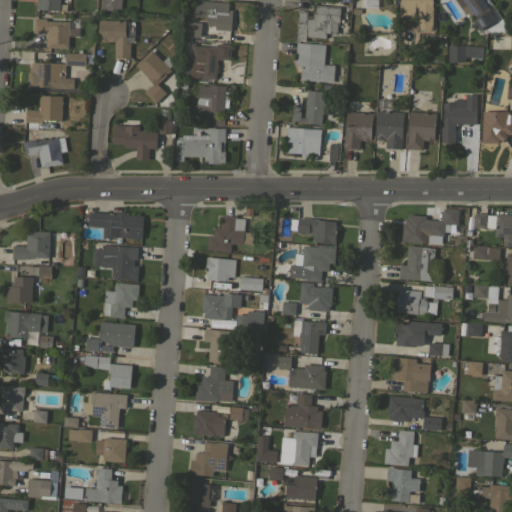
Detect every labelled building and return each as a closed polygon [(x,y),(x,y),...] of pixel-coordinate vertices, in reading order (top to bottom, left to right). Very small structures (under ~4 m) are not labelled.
[(59,0),(59,10),(36,9),(36,0),(59,0)] [(120,0),(120,11),(99,9),(100,0),(120,0)] [(194,16),(195,0),(228,2),(227,18),(227,19),(214,26),(209,17),(194,16)] [(432,0),(432,12),(434,12),(434,17),(432,17),(432,30),(417,30),(418,7),(415,7),(415,18),(400,18),(400,8),(399,8),(399,0),(432,0)] [(483,0),(489,9),(495,19),(479,30),(477,28),(475,30),(471,24),(473,22),(472,20),(475,18),(472,14),(467,17),(455,0),(483,0)] [(340,6),(338,24),(337,23),(336,33),(326,32),(325,38),(306,36),(305,40),(297,40),(297,37),(296,37),(296,35),(297,35),(297,33),(296,33),(297,31),(297,29),(297,27),(298,27),(298,26),(297,26),(297,23),(298,23),(298,21),(297,21),(297,19),(298,19),(298,18),(298,15),(299,15),(299,14),(298,14),(298,11),(299,11),(299,10),(307,11),(307,15),(313,15),(314,4),(340,6)] [(67,47),(46,47),(47,46),(45,46),(46,31),(45,31),(45,32),(33,32),(33,17),(46,18),(46,20),(68,21),(67,47)] [(125,20),(125,21),(134,21),(134,35),(126,35),(126,42),(130,42),(129,57),(114,57),(114,41),(98,41),(98,19),(125,20)] [(201,28),(200,37),(184,35),(185,27),(201,28)] [(216,43),(231,45),(230,60),(217,59),(217,63),(218,63),(217,69),(216,69),(216,78),(191,76),(192,59),(191,59),(191,57),(192,57),(193,48),(191,48),(191,42),(195,43),(195,45),(215,46),(216,43)] [(325,44),(324,57),(331,58),(330,65),(334,65),(333,82),(300,79),(301,68),(300,68),(300,65),(294,65),(296,42),(325,44)] [(465,61),(448,61),(448,45),(482,45),(482,57),(481,57),(481,59),(476,59),(476,56),(465,56),(465,61)] [(67,52),(68,49),(74,49),(74,52),(85,53),(85,65),(65,65),(65,63),(65,52),(67,52)] [(162,60),(167,55),(174,62),(168,67),(171,70),(157,83),(166,92),(154,103),(144,92),(152,83),(147,77),(135,64),(151,49),(162,60)] [(86,65),(86,71),(75,71),(75,78),(73,77),(73,88),(51,87),(51,86),(35,86),(35,87),(28,87),(28,71),(31,71),(31,62),(65,63),(65,65),(85,65),(86,65)] [(225,90),(229,90),(228,107),(224,107),(224,112),(216,111),(215,116),(224,116),(223,124),(211,124),(211,119),(189,118),(190,104),(193,104),(196,98),(198,98),(198,85),(208,86),(208,84),(226,85),(225,90)] [(307,89),(324,91),(321,124),(304,123),(304,121),(291,120),(292,104),(300,104),(299,117),(304,117),(307,89)] [(61,116),(61,120),(42,119),(42,120),(38,120),(37,128),(28,128),(28,122),(25,122),(25,119),(25,111),(26,109),(38,110),(39,94),(62,95),(61,116)] [(443,102),(453,102),(453,99),(466,99),(466,94),(476,94),(476,124),(454,124),(454,142),(441,142),(441,126),(443,126),(443,102)] [(343,148),(343,141),(346,110),(373,113),(370,140),(361,140),(361,139),(359,139),(359,149),(343,148)] [(403,112),(401,148),(385,147),(386,138),(384,137),(384,139),(376,138),(376,137),(375,137),(377,110),(403,112)] [(436,113),(434,140),(424,140),(424,139),(423,139),(422,149),(406,148),(409,111),(436,113)] [(511,119),(511,134),(502,134),(502,136),(498,136),(498,142),(481,142),(481,119),(482,119),(482,111),(509,111),(511,119)] [(171,133),(158,133),(158,119),(171,120),(171,133)] [(311,128),(311,129),(321,130),(320,143),(319,148),(329,148),(329,143),(340,144),(338,161),(329,160),(328,161),(307,159),(307,154),(285,152),(287,127),(285,127),(285,123),(294,124),(293,126),(311,128)] [(157,143),(154,143),(154,148),(148,148),(148,159),(135,159),(136,147),(124,147),(124,143),(112,143),(113,124),(124,124),(124,125),(138,125),(138,130),(157,130),(157,143)] [(209,134),(209,128),(224,128),(224,141),(220,141),(220,151),(224,151),(224,156),(219,156),(219,163),(204,163),(204,156),(183,156),(183,161),(174,161),(174,144),(175,144),(175,139),(182,139),(182,134),(209,134)] [(57,137),(58,138),(64,137),(66,150),(60,151),(62,163),(42,166),(41,166),(40,166),(38,151),(37,151),(37,153),(25,155),(23,141),(35,139),(35,141),(57,137)] [(402,222),(405,222),(405,217),(408,218),(408,214),(426,215),(425,219),(442,220),(443,208),(458,209),(457,225),(444,223),(443,235),(430,234),(430,233),(428,233),(427,243),(401,241),(402,222)] [(116,211),(125,211),(125,214),(143,215),(141,238),(120,237),(120,236),(116,236),(116,238),(103,237),(103,227),(87,225),(88,211),(113,213),(115,214),(116,211)] [(511,214),(511,245),(503,245),(503,236),(494,236),(495,227),(486,227),(486,228),(473,227),(474,212),(487,213),(486,214),(495,215),(496,213),(511,214)] [(244,232),(253,232),(252,243),(243,243),(243,244),(231,243),(230,251),(207,249),(208,235),(213,235),(213,227),(220,227),(221,215),(237,216),(236,218),(245,218),(244,232)] [(313,241),(314,227),(309,226),(309,232),(297,232),(297,217),(318,219),(318,220),(335,221),(335,225),(336,226),(335,243),(331,243),(313,241)] [(49,231),(49,257),(25,257),(25,259),(11,258),(12,245),(26,246),(26,230),(49,231)] [(137,247),(136,259),(133,259),(133,265),(138,265),(137,279),(111,277),(112,267),(100,266),(100,265),(92,265),(93,247),(101,248),(102,244),(137,247)] [(473,244),(487,245),(487,247),(499,247),(498,260),(472,258),(473,244)] [(303,245),(335,247),(334,263),(329,262),(328,271),(321,270),(320,281),(305,280),(306,268),(301,267),(303,245)] [(407,245),(422,246),(422,247),(434,248),(433,259),(439,260),(438,265),(433,265),(431,281),(398,278),(399,264),(406,265),(407,245)] [(511,252),(511,284),(506,284),(507,275),(500,274),(501,259),(506,260),(506,252),(511,252)] [(235,259),(234,277),(228,276),(227,281),(206,279),(207,274),(205,274),(206,256),(209,256),(209,257),(235,259)] [(51,265),(51,278),(38,277),(38,265),(51,265)] [(31,302),(6,301),(7,286),(10,286),(11,282),(13,282),(14,276),(32,276),(31,302)] [(262,278),(261,290),(239,288),(240,276),(262,278)] [(332,287),(331,306),(328,305),(328,311),(308,309),(308,307),(307,306),(308,303),(298,302),(300,281),(313,282),(313,286),(332,287)] [(138,284),(137,299),(132,299),(131,307),(130,307),(130,308),(127,307),(128,306),(124,306),(123,318),(109,316),(109,315),(102,315),(105,290),(108,290),(108,289),(113,290),(112,290),(114,290),(114,282),(138,284)] [(497,311),(496,311),(497,303),(486,302),(486,297),(472,296),(473,283),(487,284),(487,285),(498,286),(497,298),(506,299),(507,293),(511,293),(511,322),(507,322),(507,323),(482,321),(483,311),(497,312),(497,311)] [(420,290),(420,296),(422,296),(423,285),(433,286),(433,285),(452,286),(451,299),(432,298),(432,297),(427,296),(427,301),(436,302),(435,314),(426,313),(426,314),(396,312),(396,303),(395,303),(396,296),(397,296),(398,289),(420,290)] [(222,295),(223,293),(241,294),(240,307),(231,307),(230,319),(216,318),(215,318),(203,317),(204,312),(202,312),(203,293),(222,295)] [(295,302),(295,314),(281,313),(282,301),(295,302)] [(236,326),(237,313),(247,313),(248,309),(263,310),(262,328),(236,326)] [(39,332),(29,331),(29,338),(5,336),(6,320),(4,319),(5,310),(41,313),(41,314),(47,314),(46,332),(39,331),(39,332)] [(299,352),(300,341),(299,341),(299,336),(292,335),(293,319),(318,321),(326,321),(324,334),(318,334),(316,354),(299,352)] [(440,323),(439,335),(423,334),(423,343),(421,345),(414,345),(414,347),(395,345),(395,339),(393,339),(394,322),(408,323),(408,320),(440,323)] [(99,338),(100,321),(134,324),(133,347),(110,345),(99,338)] [(467,321),(482,323),(481,336),(466,335),(467,321)] [(511,325),(511,362),(500,361),(501,351),(492,351),(494,336),(499,337),(500,330),(506,330),(507,325),(511,325)] [(231,330),(229,346),(238,347),(237,357),(228,356),(228,363),(208,361),(209,341),(203,341),(204,328),(231,330)] [(52,336),(51,348),(39,347),(39,335),(52,336)] [(98,338),(98,339),(100,340),(99,349),(97,349),(97,350),(85,350),(86,337),(98,338)] [(448,343),(447,356),(427,354),(428,342),(448,343)] [(22,349),(22,352),(24,352),(23,354),(22,354),(22,356),(24,356),(23,373),(9,372),(9,373),(1,372),(3,356),(0,355),(1,347),(22,349)] [(131,365),(129,388),(109,386),(110,371),(108,371),(108,369),(83,367),(84,354),(109,356),(109,363),(131,365)] [(290,356),(289,369),(277,368),(278,355),(290,356)] [(392,356),(398,356),(397,357),(416,358),(415,363),(430,364),(428,380),(427,380),(426,392),(401,391),(402,379),(395,379),(396,371),(391,371),(392,356)] [(482,362),(481,375),(466,373),(467,360),(482,362)] [(287,386),(288,373),(295,374),(296,367),(303,368),(303,363),(324,365),(323,370),(326,371),(324,389),(287,386)] [(224,367),(223,379),(232,380),(231,394),(219,392),(218,401),(194,399),(196,383),(200,384),(201,375),(208,376),(209,365),(224,367)] [(511,370),(511,400),(491,399),(492,389),(493,389),(494,375),(501,376),(502,369),(511,370)] [(48,373),(47,385),(34,384),(35,372),(48,373)] [(0,384),(24,386),(24,395),(23,395),(22,411),(0,409),(0,395),(1,395),(1,393),(0,393),(0,384)] [(127,394),(126,408),(119,407),(117,428),(99,426),(100,416),(91,415),(91,414),(85,413),(86,402),(87,402),(88,392),(90,392),(90,391),(127,394)] [(311,394),(310,405),(317,406),(316,410),(322,411),(320,429),(313,428),(283,425),(285,404),(296,405),(297,393),(311,394)] [(389,396),(410,397),(410,396),(413,396),(413,398),(423,398),(422,410),(423,411),(423,416),(440,417),(439,430),(422,428),(423,418),(410,417),(410,418),(409,418),(409,421),(389,420),(389,414),(387,414),(389,396)] [(476,400),(475,413),(460,412),(461,399),(476,400)] [(242,408),(248,408),(247,419),(228,418),(229,406),(242,407),(242,408)] [(511,408),(511,438),(495,438),(496,428),(494,428),(495,415),(494,415),(495,407),(511,408)] [(46,410),(45,422),(32,421),(33,409),(46,410)] [(218,412),(218,416),(224,417),(223,436),(192,433),(193,415),(195,415),(196,410),(218,412)] [(78,417),(77,426),(63,425),(64,416),(78,417)] [(0,422),(18,424),(17,431),(22,432),(22,442),(12,441),(12,444),(13,444),(13,446),(12,446),(11,448),(0,446),(0,422)] [(77,429),(78,428),(91,429),(90,442),(76,441),(77,440),(67,439),(68,428),(74,429),(77,429)] [(413,430),(412,444),(417,444),(416,457),(408,456),(407,465),(383,463),(384,447),(389,448),(390,440),(397,441),(398,429),(413,430)] [(317,432),(316,446),(309,445),(308,465),(290,464),(291,453),(290,453),(290,451),(284,450),(285,437),(292,437),(293,430),(317,432)] [(275,451),(265,450),(266,437),(255,436),(254,462),(274,463),(275,451)] [(125,438),(125,444),(126,444),(124,462),(102,460),(102,455),(94,454),(95,439),(103,440),(103,437),(125,438)] [(224,471),(213,470),(212,475),(197,474),(197,475),(189,474),(190,459),(195,459),(196,451),(203,452),(204,441),(216,442),(216,443),(227,444),(224,471)] [(467,449),(502,451),(503,443),(511,443),(511,457),(503,457),(503,462),(502,462),(501,477),(475,475),(476,467),(466,466),(467,449)] [(42,447),(42,448),(47,448),(46,460),(28,459),(29,447),(42,447)] [(0,459),(32,461),(32,468),(28,468),(25,471),(16,470),(16,479),(15,479),(15,481),(15,483),(14,483),(14,485),(8,485),(0,484),(0,459)] [(282,467),(281,480),(267,479),(269,466),(282,467)] [(97,467),(111,468),(110,479),(117,480),(117,485),(121,485),(120,503),(98,501),(84,500),(85,487),(95,488),(97,467)] [(394,468),(410,470),(410,477),(419,478),(418,491),(410,490),(410,491),(409,491),(408,501),(390,500),(392,480),(385,480),(386,467),(394,468)] [(316,477),(314,500),(284,497),(285,484),(294,485),(295,483),(293,483),(294,475),(316,477)] [(470,477),(469,490),(454,489),(455,476),(470,477)] [(51,480),(51,481),(57,482),(55,496),(49,496),(48,498),(26,496),(28,478),(51,480)] [(209,483),(208,499),(210,499),(209,506),(187,505),(189,482),(209,483)] [(489,486),(489,484),(511,485),(511,500),(509,500),(508,511),(489,511),(489,506),(488,506),(489,498),(476,497),(477,486),(489,486)] [(80,490),(62,488),(61,499),(79,501),(80,490)] [(6,511),(0,511),(0,496),(27,499),(26,510),(7,508),(6,511)] [(85,503),(84,511),(71,511),(72,502),(85,503)] [(234,511),(220,511),(221,502),(235,503),(234,511)]
